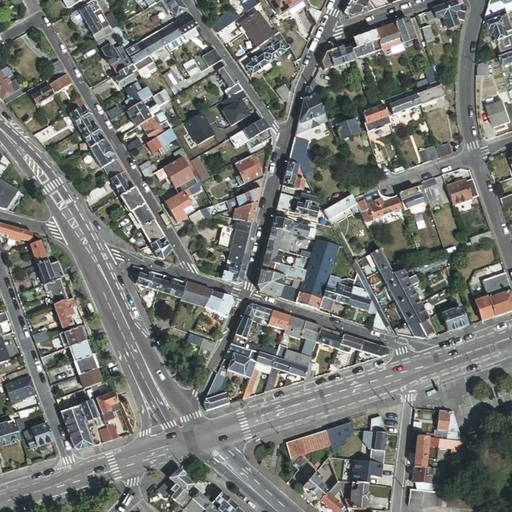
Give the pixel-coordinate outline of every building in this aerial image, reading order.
[(63,0),(64,0),(63,2),(67,9),(69,9),(84,0),(63,0)] [(84,21),(96,43),(107,36),(113,32),(113,31),(104,16),(94,0),(93,0),(77,10),(78,11),(71,15),(70,18),(70,20),(71,23),(74,25),(77,25),(84,21)] [(109,12),(101,0),(94,0),(104,16),(109,12)] [(186,12),(177,0),(164,0),(164,1),(170,11),(176,19),(186,12)] [(300,0),(267,0),(278,16),(286,11),(301,1),(300,0)] [(503,0),(492,0),(489,6),(485,19),(498,15),(500,14),(502,20),(500,21),(491,24),(495,34),(496,34),(498,41),(500,45),(499,46),(501,53),(502,53),(503,54),(511,51),(511,24),(508,13),(505,6),(503,0)] [(164,1),(161,2),(168,12),(170,11),(164,1)] [(301,1),(286,11),(290,17),(305,7),(301,1)] [(365,8),(349,2),(343,15),(348,21),(375,11),(369,2),(369,1),(365,8)] [(458,11),(455,3),(434,10),(434,12),(427,14),(430,22),(437,19),(437,20),(443,17),(448,30),(458,26),(457,22),(459,21),(464,23),(466,13),(458,11)] [(316,24),(321,14),(311,9),(308,11),(316,24)] [(118,28),(109,12),(104,16),(113,31),(118,28)] [(259,48),(274,37),(257,14),(251,18),(241,25),(248,35),(258,49),(259,48)] [(198,28),(188,15),(173,25),(181,38),(198,28)] [(241,25),(251,18),(249,15),(236,25),(245,37),(248,35),(241,25)] [(415,40),(408,20),(394,25),(401,45),(415,40)] [(181,38),(173,25),(157,34),(165,47),(181,38)] [(401,45),(394,25),(374,32),(381,51),(382,52),(390,49),(398,46),(400,51),(403,50),(401,45)] [(429,27),(421,29),(426,44),(433,41),(429,27)] [(118,28),(113,31),(113,32),(116,36),(122,46),(122,47),(127,44),(118,28)] [(116,36),(113,32),(107,36),(108,37),(97,44),(100,50),(111,44),(109,40),(116,36)] [(381,51),(374,32),(352,40),(354,47),(359,59),(365,57),(375,54),(381,51)] [(165,47),(157,34),(141,43),(149,57),(165,47)] [(289,50),(279,34),(274,37),(259,48),(270,65),(276,61),(277,63),(281,60),(279,58),(287,53),(286,52),(289,50)] [(149,57),(141,43),(131,49),(126,53),(133,65),(136,71),(137,73),(146,68),(153,63),(149,57)] [(128,44),(127,44),(122,47),(126,53),(131,49),(128,44)] [(340,49),(339,45),(332,48),(333,51),(326,54),(321,64),(324,72),(333,69),(333,70),(354,62),(354,61),(349,48),(348,46),(340,49)] [(109,46),(101,51),(105,59),(110,67),(110,66),(115,75),(133,65),(126,53),(122,47),(122,46),(115,50),(113,51),(110,48),(109,46)] [(392,54),(400,51),(398,46),(390,49),(392,54)] [(354,47),(349,48),(354,61),(359,59),(354,47)] [(258,49),(237,63),(243,71),(245,69),(250,76),(251,78),(262,70),(264,74),(266,74),(273,69),(270,65),(259,48),(258,49)] [(212,49),(193,60),(195,63),(214,52),(212,49)] [(214,52),(195,63),(200,73),(201,74),(222,62),(214,52)] [(511,66),(511,54),(500,59),(498,59),(499,63),(501,62),(504,69),(511,66)] [(44,65),(52,78),(64,71),(56,58),(44,65)] [(191,79),(200,73),(195,63),(193,60),(184,66),(191,79)] [(488,63),(478,66),(477,76),(491,77),(488,63)] [(136,71),(133,65),(115,75),(109,79),(116,91),(119,89),(121,93),(125,91),(136,84),(130,75),(136,71)] [(137,73),(141,79),(148,75),(148,72),(146,68),(137,73)] [(242,92),(226,68),(217,74),(228,92),(224,94),(227,101),(242,92)] [(429,86),(438,82),(433,68),(424,71),(429,86)] [(0,100),(5,106),(22,95),(13,79),(7,82),(7,81),(12,78),(7,69),(0,73),(0,100)] [(64,71),(52,78),(45,82),(54,96),(72,85),(64,71)] [(161,77),(169,90),(179,85),(171,71),(161,77)] [(140,104),(151,98),(142,81),(136,84),(125,91),(130,99),(124,103),(129,110),(140,104)] [(310,88),(313,94),(318,91),(313,81),(310,88)] [(54,96),(45,82),(27,93),(36,107),(54,96)] [(443,98),(438,82),(429,86),(415,91),(420,105),(420,106),(443,98)] [(288,103),(290,94),(284,86),(276,92),(282,102),(288,103)] [(327,122),(310,88),(306,89),(297,125),(295,135),(327,122)] [(370,106),(378,104),(373,91),(366,93),(370,106)] [(420,105),(415,91),(382,102),(383,107),(387,117),(392,115),(392,116),(420,105)] [(157,108),(169,101),(164,93),(152,100),(156,106),(157,108)] [(85,106),(81,99),(65,109),(69,116),(85,106)] [(169,101),(157,108),(161,114),(174,107),(170,101),(169,101)] [(383,107),(382,102),(378,104),(370,106),(358,111),(359,115),(361,115),(383,107)] [(503,103),(487,109),(494,129),(510,123),(503,103)] [(161,114),(157,108),(156,106),(148,111),(145,113),(144,110),(140,104),(129,110),(127,112),(136,128),(141,126),(161,114)] [(95,124),(85,106),(69,116),(80,133),(95,124)] [(387,117),(383,107),(361,115),(365,125),(387,118),(387,117)] [(108,114),(112,121),(122,115),(118,108),(108,114)] [(358,111),(327,122),(331,129),(336,127),(353,120),(355,119),(354,118),(360,116),(359,115),(358,111)] [(159,127),(166,123),(161,114),(141,126),(149,140),(162,133),(159,127)] [(365,125),(363,126),(366,135),(373,132),(373,133),(383,130),(383,129),(390,126),(387,118),(365,125)] [(238,135),(251,127),(247,120),(234,127),(238,135)] [(355,123),(353,120),(336,127),(341,140),(358,133),(356,127),(359,126),(358,122),(355,123)] [(269,131),(262,121),(251,127),(238,135),(229,140),(235,149),(248,142),(252,150),(272,139),(269,131)] [(105,140),(95,124),(80,133),(90,150),(105,140)] [(54,134),(50,127),(35,136),(40,142),(54,134)] [(176,140),(176,141),(183,137),(177,128),(173,130),(171,131),(176,140)] [(176,140),(171,131),(170,130),(168,131),(146,144),(151,154),(158,150),(166,145),(176,140)] [(301,161),(303,153),(306,142),(294,139),(291,150),(297,162),(301,161)] [(125,173),(105,140),(90,150),(101,169),(103,169),(110,181),(125,173)] [(127,146),(131,153),(142,147),(138,140),(127,146)] [(206,153),(208,156),(224,147),(222,144),(206,153)] [(166,145),(158,150),(161,156),(170,151),(166,145)] [(439,159),(452,155),(449,146),(442,148),(441,145),(435,148),(439,159)] [(423,165),(439,159),(435,148),(435,147),(425,150),(418,152),(423,165)] [(372,151),(377,165),(385,163),(380,148),(372,151)] [(298,165),(303,173),(304,176),(308,174),(313,173),(308,163),(301,161),(297,162),(291,150),(287,164),(298,165)] [(182,151),(174,155),(178,161),(181,160),(185,157),(182,151)] [(0,179),(10,165),(3,157),(0,162),(0,179)] [(261,177),(251,157),(234,166),(240,176),(244,185),(261,177)] [(208,179),(196,158),(189,163),(200,182),(208,179)] [(196,185),(181,160),(178,161),(163,170),(168,178),(178,195),(188,190),(196,185)] [(149,162),(139,168),(146,180),(155,174),(158,173),(154,165),(151,166),(149,162)] [(304,200),(318,203),(314,194),(303,192),(304,182),(302,181),(303,173),(298,165),(287,164),(282,187),(286,187),(286,188),(301,192),(299,199),(304,200)] [(356,178),(352,168),(345,172),(350,181),(356,178)] [(168,178),(163,170),(158,173),(155,174),(159,181),(163,181),(168,178)] [(134,189),(125,173),(110,181),(120,198),(134,189)] [(244,185),(240,176),(234,179),(238,188),(244,185)] [(444,180),(442,176),(422,184),(422,186),(425,193),(426,193),(431,206),(432,206),(438,204),(435,196),(433,191),(442,187),(440,181),(444,180)] [(260,189),(263,179),(241,188),(243,196),(260,189)] [(448,192),(446,188),(444,180),(440,181),(442,187),(433,191),(435,196),(448,192)] [(465,182),(446,188),(448,192),(448,193),(451,202),(452,205),(478,196),(473,180),(465,183),(465,182)] [(0,210),(5,212),(18,193),(0,181),(0,210)] [(196,185),(188,190),(191,196),(200,211),(200,212),(213,206),(200,182),(196,185)] [(376,184),(362,189),(366,195),(378,191),(376,184)] [(410,214),(414,215),(421,213),(423,209),(421,205),(428,202),(425,193),(422,186),(399,194),(404,209),(404,211),(408,209),(410,214)] [(101,187),(89,194),(93,201),(106,194),(101,187)] [(144,206),(134,189),(120,198),(130,214),(131,213),(144,206)] [(260,189),(243,196),(227,202),(230,212),(235,211),(256,205),(260,189)] [(188,190),(178,195),(165,203),(177,224),(186,219),(182,212),(191,207),(186,199),(191,196),(188,190)] [(378,191),(366,195),(353,200),(356,206),(359,211),(365,223),(404,209),(399,194),(396,197),(392,198),(390,199),(380,197),(378,191)] [(426,193),(425,193),(428,202),(431,210),(433,209),(432,206),(431,206),(426,193)] [(445,205),(451,202),(448,193),(442,196),(445,205)] [(304,202),(304,200),(299,199),(279,194),(276,211),(316,219),(318,209),(309,207),(309,203),(304,202)] [(511,195),(500,200),(503,208),(511,205),(511,195)] [(356,206),(353,200),(351,196),(323,212),(328,222),(350,209),(356,206)] [(251,225),(256,205),(235,211),(232,220),(241,222),(251,225)] [(154,222),(144,206),(131,213),(141,230),(154,222)] [(350,209),(353,214),(359,211),(356,206),(350,209)] [(214,210),(204,216),(208,222),(218,216),(214,210)] [(204,216),(200,212),(200,211),(189,218),(195,229),(208,222),(204,216)] [(309,228),(273,219),(271,229),(293,235),(313,240),(315,231),(309,229),(309,228)] [(164,239),(154,222),(141,230),(151,246),(164,239)] [(256,226),(251,225),(241,222),(240,225),(237,225),(235,230),(254,236),(256,226)] [(334,223),(330,225),(335,233),(339,231),(334,223)] [(28,243),(30,244),(32,235),(0,224),(0,234),(9,237),(8,240),(28,246),(28,243)] [(251,248),(254,236),(235,230),(223,226),(219,239),(251,248)] [(293,235),(271,229),(266,248),(277,251),(288,254),(293,235)] [(493,240),(491,232),(470,239),(471,243),(473,247),(492,240),(493,240)] [(171,252),(164,239),(151,246),(151,247),(157,259),(163,261),(171,252)] [(248,257),(251,248),(219,239),(217,247),(230,251),(248,257)] [(322,299),(338,246),(315,240),(310,255),(309,258),(302,279),(299,291),(294,304),(318,311),(319,308),(322,299)] [(39,243),(29,247),(36,266),(47,262),(44,255),(43,251),(39,243)] [(367,248),(370,255),(380,250),(376,244),(367,248)] [(333,280),(343,248),(342,247),(338,246),(322,299),(333,302),(346,306),(352,290),(343,288),(339,286),(340,282),(333,280)] [(455,247),(445,251),(447,256),(456,252),(455,247)] [(379,273),(389,268),(380,250),(370,255),(376,267),(379,273)] [(302,279),(309,258),(304,257),(303,262),(301,271),(296,270),(299,260),(288,257),(276,254),(265,251),(260,273),(302,279)] [(241,284),(248,259),(229,254),(228,259),(231,260),(230,264),(235,266),(233,271),(228,270),(227,274),(223,273),(221,281),(238,286),(241,284)] [(372,270),(376,267),(370,255),(365,258),(372,270)] [(228,259),(225,269),(228,270),(233,271),(235,266),(230,264),(231,260),(228,259)] [(47,262),(36,266),(44,286),(60,280),(64,278),(58,263),(49,267),(47,262)] [(365,281),(355,263),(352,265),(357,276),(360,282),(361,283),(365,281)] [(134,267),(130,277),(134,285),(157,293),(163,277),(134,267)] [(398,285),(393,275),(389,268),(379,273),(386,287),(384,289),(385,292),(388,290),(398,285)] [(411,287),(403,272),(393,275),(398,285),(401,292),(411,287)] [(299,291),(302,279),(260,273),(255,288),(258,293),(278,299),(282,286),(284,281),(290,283),(290,280),(293,281),(291,289),(299,291)] [(511,293),(505,274),(482,282),(487,297),(475,302),(482,322),(511,311),(511,293)] [(360,282),(357,276),(355,282),(352,290),(346,306),(376,315),(371,329),(387,334),(380,320),(376,312),(375,311),(375,310),(374,309),(370,301),(369,298),(367,298),(366,296),(362,295),(362,294),(357,292),(360,282)] [(163,277),(157,293),(180,301),(186,284),(163,277)] [(60,280),(44,286),(48,297),(50,297),(50,298),(45,300),(48,309),(53,307),(65,302),(68,301),(60,280)] [(343,288),(352,290),(355,282),(348,280),(345,282),(343,288)] [(374,298),(365,281),(361,283),(369,298),(370,301),(374,298)] [(369,298),(361,283),(360,282),(357,292),(362,294),(362,295),(366,296),(367,298),(369,298)] [(231,299),(186,284),(180,301),(180,302),(206,311),(208,312),(210,313),(218,317),(217,320),(223,324),(225,320),(233,304),(231,299)] [(401,292),(398,285),(388,290),(394,303),(392,304),(392,305),(394,308),(406,301),(401,292)] [(278,299),(294,304),(299,291),(291,289),(282,286),(278,299)] [(419,304),(411,287),(401,292),(406,301),(410,309),(419,304)] [(374,309),(377,307),(378,307),(374,298),(370,301),(374,309)] [(333,302),(322,299),(319,308),(330,312),(333,302)] [(77,310),(73,300),(65,303),(65,302),(53,307),(62,330),(74,326),(71,318),(72,317),(70,312),(77,310)] [(410,309),(406,301),(394,308),(395,310),(397,309),(404,322),(414,317),(410,309)] [(428,321),(419,304),(410,309),(414,317),(419,326),(428,321)] [(247,308),(242,320),(251,323),(251,322),(256,307),(251,306),(247,308)] [(271,312),(256,307),(251,322),(257,324),(258,320),(261,321),(259,325),(266,328),(267,326),(271,312)] [(450,333),(467,327),(461,309),(442,315),(448,333),(449,332),(450,333)] [(380,320),(384,318),(380,310),(379,311),(376,312),(380,320)] [(288,318),(271,312),(267,326),(284,331),(288,318)] [(0,324),(8,322),(5,313),(0,315),(0,335),(1,335),(0,332),(0,324)] [(438,321),(435,316),(428,321),(431,327),(438,321)] [(398,329),(394,331),(397,335),(426,340),(419,326),(414,317),(404,322),(406,327),(399,331),(398,329)] [(304,323),(288,318),(284,331),(283,335),(290,338),(298,340),(299,338),(304,323)] [(387,334),(393,335),(384,318),(380,320),(387,334)] [(251,323),(242,320),(230,345),(235,347),(243,349),(245,342),(245,341),(246,339),(251,323)] [(419,326),(426,340),(427,340),(436,337),(431,327),(428,321),(419,326)] [(320,328),(304,323),(299,338),(315,344),(320,328)] [(86,343),(81,328),(64,335),(59,336),(64,351),(69,349),(86,343)] [(342,335),(320,328),(315,344),(337,351),(342,335)] [(45,332),(32,337),(35,345),(48,341),(45,332)] [(203,341),(188,335),(185,344),(200,349),(203,341)] [(283,335),(279,346),(286,349),(290,338),(283,335)] [(362,342),(342,335),(337,351),(346,354),(349,353),(350,349),(359,352),(362,342)] [(18,348),(16,343),(6,346),(4,339),(0,340),(0,362),(17,358),(14,349),(18,348)] [(200,349),(210,353),(214,345),(203,341),(200,349)] [(258,354),(260,349),(258,349),(258,347),(245,342),(243,349),(250,352),(258,354)] [(388,351),(362,342),(359,352),(380,359),(389,356),(388,351)] [(91,357),(86,343),(69,349),(72,359),(70,360),(71,364),(73,363),(91,357)] [(235,347),(230,345),(227,353),(232,355),(235,347)] [(261,347),(260,349),(258,354),(275,360),(279,346),(276,345),(275,351),(261,347)] [(279,346),(275,360),(291,365),(294,354),(286,352),(287,349),(286,349),(279,346)] [(253,370),(255,364),(247,361),(250,352),(243,349),(235,347),(232,355),(226,371),(249,381),(253,370)] [(210,353),(200,349),(199,349),(197,355),(200,356),(202,355),(203,358),(204,359),(205,360),(207,360),(208,358),(210,353)] [(275,360),(258,354),(255,364),(253,370),(258,371),(270,375),(275,360)] [(310,360),(294,354),(291,365),(307,370),(309,364),(310,360)] [(51,355),(40,359),(43,367),(54,363),(51,355)] [(96,371),(91,357),(73,363),(79,378),(95,372),(96,371)] [(291,365),(275,360),(270,375),(264,394),(272,392),(278,372),(288,375),(291,365)] [(338,362),(334,360),(330,374),(338,372),(340,365),(338,362)] [(309,364),(307,370),(304,380),(303,382),(312,380),(316,366),(309,364)] [(307,370),(291,365),(288,375),(304,380),(307,370)] [(226,372),(226,371),(220,369),(203,404),(206,412),(228,405),(225,393),(227,372),(226,372)] [(258,371),(253,370),(249,381),(242,401),(248,399),(258,371)] [(0,377),(0,385),(9,383),(10,385),(29,379),(26,371),(8,377),(7,375),(0,377)] [(95,372),(79,378),(84,391),(90,389),(95,387),(100,385),(95,372)] [(29,379),(10,385),(12,393),(8,394),(11,404),(35,396),(29,379)] [(118,410),(113,395),(106,398),(105,395),(99,397),(95,387),(90,389),(103,422),(112,419),(110,413),(118,410)] [(58,408),(67,405),(69,411),(60,414),(73,450),(77,452),(92,448),(84,424),(78,408),(73,395),(56,401),(58,408)] [(91,403),(78,408),(84,424),(97,419),(91,403)] [(40,407),(23,412),(25,419),(42,413),(40,407)] [(449,434),(451,415),(439,414),(437,432),(449,434)] [(462,444),(453,415),(451,415),(449,434),(448,442),(462,444)] [(375,434),(385,435),(380,418),(371,421),(369,433),(375,434)] [(22,420),(16,422),(19,432),(25,430),(22,420)] [(0,448),(19,443),(12,423),(0,426),(0,448)] [(53,443),(46,425),(30,431),(33,440),(27,441),(30,451),(39,448),(42,447),(53,443)] [(333,453),(340,445),(352,431),(351,425),(327,432),(331,447),(333,453)] [(111,442),(117,440),(112,426),(105,429),(111,442)] [(102,445),(111,442),(105,429),(97,432),(102,445)] [(25,433),(27,441),(33,440),(30,431),(25,433)] [(331,447),(327,432),(296,442),(301,456),(331,447)] [(432,440),(448,442),(449,434),(437,432),(434,432),(433,436),(425,435),(425,440),(432,440)] [(371,451),(369,464),(383,465),(387,435),(385,435),(375,434),(369,433),(364,433),(363,442),(369,451),(371,451)] [(425,440),(416,439),(413,469),(425,470),(427,447),(431,448),(432,440),(425,440)] [(469,467),(462,444),(448,442),(432,440),(431,448),(438,448),(437,450),(451,451),(450,465),(469,467)] [(298,457),(293,443),(286,445),(291,460),(293,466),(298,459),(298,457)] [(355,462),(352,484),(356,484),(362,485),(367,485),(368,486),(369,478),(381,479),(383,465),(369,464),(355,462)] [(432,486),(434,471),(425,470),(413,469),(412,484),(417,484),(429,485),(432,486)] [(185,476),(178,470),(168,480),(172,483),(186,494),(193,486),(183,478),(185,476)] [(322,481),(314,475),(302,488),(319,503),(326,495),(325,495),(327,492),(319,484),(322,481)] [(168,480),(157,490),(165,497),(170,491),(173,487),(170,485),(172,483),(168,480)] [(340,488),(337,482),(326,495),(330,499),(340,488)] [(171,497),(178,504),(187,494),(186,494),(172,483),(170,485),(173,487),(170,491),(174,494),(171,497)] [(355,508),(366,510),(366,501),(374,502),(375,495),(367,495),(368,486),(367,485),(362,485),(356,484),(352,484),(350,500),(344,499),(348,508),(355,508)] [(416,492),(429,493),(429,485),(417,484),(416,492)] [(422,506),(476,511),(482,511),(478,499),(429,493),(416,492),(410,491),(408,506),(422,508),(422,506)] [(221,493),(214,502),(211,505),(217,509),(219,511),(222,511),(224,510),(225,511),(233,511),(237,508),(221,493)] [(192,500),(193,499),(188,494),(179,504),(184,509),(192,500)] [(200,508),(206,502),(204,500),(197,494),(193,499),(192,500),(200,508)] [(330,499),(326,495),(319,503),(328,511),(336,511),(340,508),(330,499)] [(211,505),(214,502),(207,496),(204,500),(206,502),(210,505),(211,506),(211,505)] [(187,511),(204,511),(205,511),(200,508),(192,500),(184,509),(187,511)] [(200,508),(205,511),(211,506),(210,505),(206,502),(200,508)]
